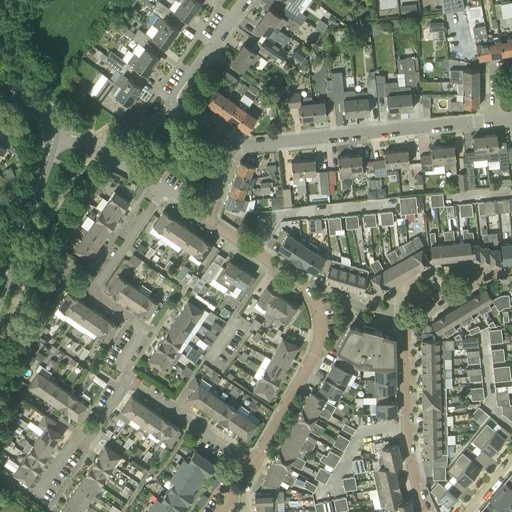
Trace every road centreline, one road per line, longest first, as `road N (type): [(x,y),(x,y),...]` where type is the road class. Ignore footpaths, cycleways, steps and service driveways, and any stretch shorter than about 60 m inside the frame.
road 1 (residential): [(251,462),(312,355),(317,314),(298,281),(208,218)]
road 2 (residential): [(233,147),(495,121)]
road 3 (residential): [(233,147),(177,101),(244,0)]
road 4 (residential): [(0,470),(39,490),(124,372)]
road 5 (residential): [(423,511),(406,442),(406,329)]
road 6 (tertiary): [(0,290),(53,129)]
road 7 (residential): [(251,462),(124,372)]
road 8 (residential): [(89,290),(152,184)]
road 9 (residential): [(511,272),(471,279),(406,329)]
